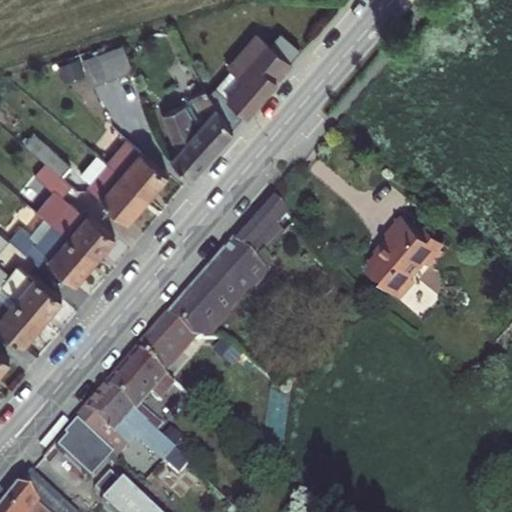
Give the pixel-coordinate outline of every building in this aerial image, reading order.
[(257,31),(208,86),(237,126),(293,61),(257,31)] [(123,43),(82,57),(91,83),(132,68),(123,43)] [(80,57),(58,66),(63,81),(85,73),(80,57)] [(211,151),(237,126),(208,86),(194,96),(212,120),(199,130),(211,151)] [(199,130),(183,101),(161,114),(180,148),(172,157),(191,173),(211,151),(199,130)] [(168,173),(129,138),(109,161),(148,196),(168,173)] [(109,161),(102,155),(96,162),(103,168),(90,183),(128,217),(148,196),(109,161)] [(55,157),(43,170),(50,176),(67,192),(79,178),(55,157)] [(67,192),(50,176),(38,190),(64,211),(75,198),(67,192)] [(232,230),(250,248),(278,219),(282,223),(289,217),(267,195),(232,230)] [(44,208),(36,217),(49,228),(51,231),(60,221),(44,208)] [(391,238),(366,267),(402,298),(409,296),(416,289),(415,281),(410,276),(425,259),(431,264),(444,249),(439,244),(444,239),(429,227),(425,232),(409,218),(403,224),(397,219),(385,233),(391,238)] [(64,242),(95,270),(116,246),(90,224),(75,241),(68,236),(64,242)] [(10,248),(41,275),(49,266),(77,290),(95,270),(64,242),(51,231),(49,228),(34,246),(21,235),(10,248)] [(0,258),(10,248),(0,239),(0,258)] [(225,241),(160,317),(180,334),(199,337),(245,283),(248,286),(260,272),(257,269),(264,260),(250,249),(243,256),(225,241)] [(38,285),(27,296),(53,319),(64,306),(38,285)] [(53,319),(27,296),(19,305),(13,299),(7,305),(40,335),(53,319)] [(0,331),(25,353),(40,335),(7,305),(0,299),(0,331)] [(129,352),(158,378),(161,374),(168,380),(172,375),(166,368),(169,365),(156,352),(175,331),(160,317),(129,352)] [(97,386),(126,412),(158,378),(129,352),(97,386)] [(0,383),(12,370),(0,360),(0,383)] [(182,402),(164,384),(159,390),(177,407),(182,402)] [(84,418),(74,429),(77,432),(103,456),(107,461),(127,440),(156,467),(169,454),(149,435),(132,419),(126,412),(97,386),(76,411),(84,418)] [(140,411),(132,419),(149,435),(156,427),(140,411)] [(103,456),(77,432),(53,457),(79,482),(103,456)] [(113,511),(156,511),(120,478),(100,499),(113,511)] [(29,511),(4,489),(0,493),(0,511),(29,511)]
